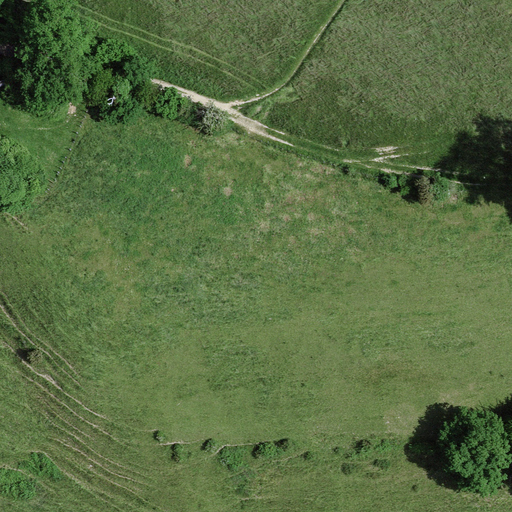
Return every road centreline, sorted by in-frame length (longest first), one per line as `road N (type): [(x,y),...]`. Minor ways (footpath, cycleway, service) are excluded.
road 1 (track): [(511,180),(386,168),(229,112)]
road 2 (track): [(229,112),(159,83),(0,46)]
